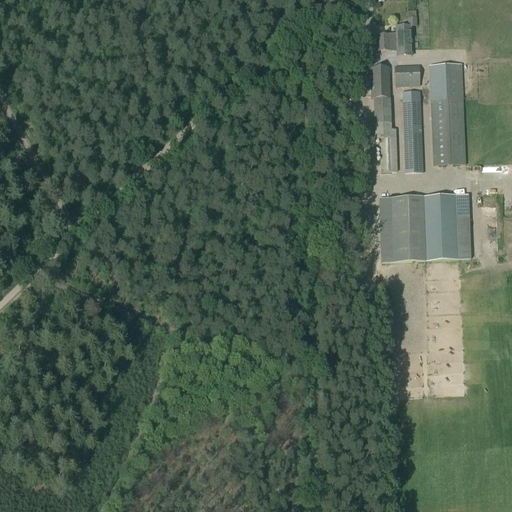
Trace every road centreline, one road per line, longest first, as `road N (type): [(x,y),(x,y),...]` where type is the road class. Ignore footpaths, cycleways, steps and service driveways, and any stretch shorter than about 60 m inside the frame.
road 1 (track): [(304,19),(298,43),(318,511)]
road 2 (track): [(0,304),(304,19)]
